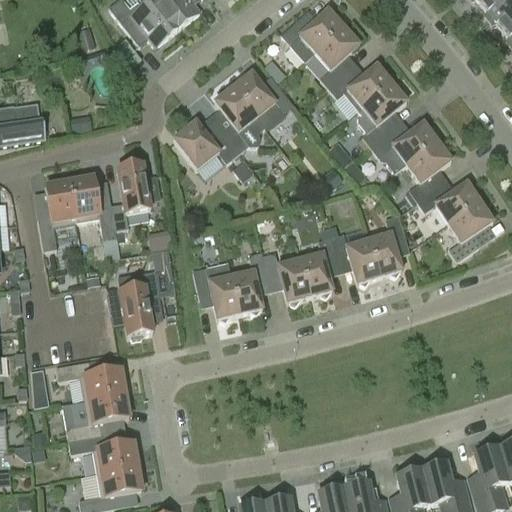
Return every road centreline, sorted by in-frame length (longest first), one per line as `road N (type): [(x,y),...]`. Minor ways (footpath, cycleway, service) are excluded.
road 1 (residential): [(511,407),(326,456),(181,479),(159,376),(297,349),(511,282)]
road 2 (residential): [(0,175),(147,137),(161,90),(279,0)]
road 3 (residential): [(396,0),(511,148)]
